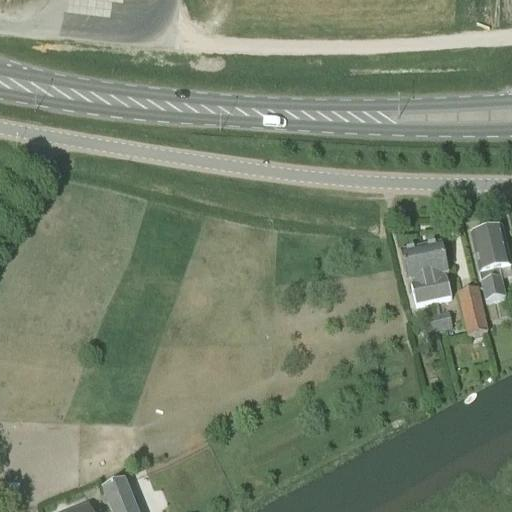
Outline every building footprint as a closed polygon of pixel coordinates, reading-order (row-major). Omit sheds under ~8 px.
[(501,284),(511,281),(501,232),(470,239),(485,307),(505,303),(501,284)] [(440,246),(420,251),(433,307),(450,304),(445,282),(444,279),(448,278),(440,246)] [(399,255),(407,288),(410,287),(411,290),(410,290),(415,311),(433,307),(420,251),(399,255)] [(467,341),(487,337),(477,292),(457,297),(467,341)] [(436,318),(439,335),(452,332),(449,315),(436,318)] [(439,335),(436,318),(423,321),(427,338),(439,335)] [(135,511),(124,485),(101,494),(108,511),(89,511),(88,507),(76,511),(135,511)]
